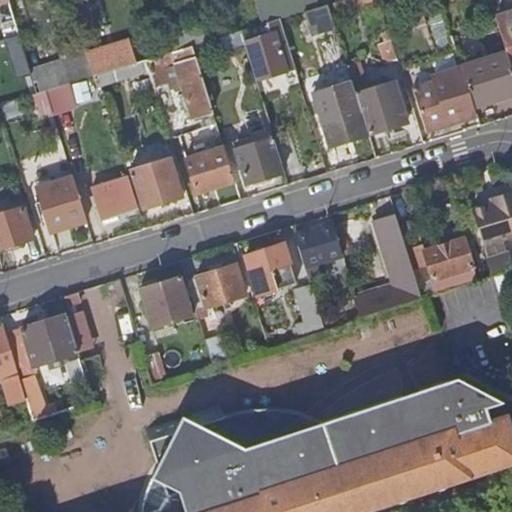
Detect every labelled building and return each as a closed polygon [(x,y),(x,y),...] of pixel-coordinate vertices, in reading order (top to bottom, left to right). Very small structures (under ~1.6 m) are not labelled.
[(257,0),(265,25),(282,20),(321,8),(318,0),(257,0)] [(382,2),(381,0),(347,0),(330,5),(334,17),(382,2)] [(315,34),(335,28),(328,8),(309,13),(315,34)] [(511,64),(511,14),(498,19),(509,56),(511,64)] [(242,32),(245,40),(264,34),(262,26),(242,32)] [(227,50),(246,44),(245,40),(242,32),(224,38),(227,50)] [(388,44),(394,41),(391,32),(385,34),(388,44)] [(277,34),(246,44),(257,81),(289,72),(277,34)] [(29,75),(18,36),(4,40),(15,79),(29,75)] [(387,63),(400,59),(394,41),(388,44),(382,45),(387,63)] [(52,87),(56,112),(79,108),(74,79),(94,75),(91,53),(36,63),(41,89),(52,87)] [(147,61),(151,73),(177,65),(173,54),(152,60),(147,61)] [(476,109),(511,97),(511,64),(509,56),(464,70),(476,109)] [(195,120),(215,113),(198,58),(178,64),(195,120)] [(353,82),(370,136),(387,131),(390,143),(396,141),(392,129),(409,124),(396,84),(371,92),(363,68),(351,72),(353,82)] [(479,118),(476,109),(464,70),(435,79),(436,85),(417,91),(430,133),(479,118)] [(332,148),(370,136),(353,82),(328,89),(339,124),(326,128),(332,148)] [(42,115),(54,113),(50,89),(38,91),(42,115)] [(305,94),(314,121),(328,116),(320,89),(305,94)] [(237,151),(275,139),(272,129),(249,136),(250,139),(235,143),(237,151)] [(286,173),(275,139),(237,151),(248,185),(286,173)] [(199,194),(237,183),(226,149),(189,160),(199,194)] [(134,171),(145,210),(184,199),(172,159),(134,171)] [(53,233),(89,222),(76,178),(39,189),(53,233)] [(104,219),(140,207),(131,178),(95,189),(104,219)] [(0,215),(0,248),(34,239),(25,208),(0,215)] [(423,300),(407,251),(400,227),(397,218),(374,225),(382,250),(384,250),(396,290),(358,302),(363,319),(423,300)] [(400,227),(407,251),(421,246),(413,222),(400,227)] [(316,265),(344,256),(335,227),(297,238),(311,285),(321,282),(316,265)] [(448,290),(478,280),(465,241),(425,253),(434,281),(444,278),(448,290)] [(286,245),(247,258),(260,294),(278,287),(273,271),(293,264),(286,245)] [(494,277),(511,271),(511,258),(511,255),(489,262),(494,277)] [(189,282),(197,311),(207,308),(207,310),(248,297),(238,266),(198,278),(198,279),(189,282)] [(122,278),(90,289),(97,309),(129,298),(122,278)] [(181,278),(143,290),(156,329),(194,317),(181,278)] [(304,336),(325,330),(323,321),(312,286),(299,290),(309,323),(301,326),(304,336)] [(79,354),(94,349),(83,314),(68,319),(79,354)] [(24,328),(24,329),(36,367),(79,354),(68,319),(67,315),(24,328)] [(325,331),(344,325),(340,316),(323,321),(325,330),(325,331)] [(214,366),(212,360),(200,320),(191,322),(199,348),(193,350),(200,371),(214,366)] [(13,405),(28,401),(26,393),(19,372),(8,334),(4,321),(0,322),(0,373),(3,373),(13,405)] [(19,372),(36,367),(24,329),(8,334),(19,372)] [(214,366),(220,364),(219,357),(212,360),(214,366)] [(155,384),(177,378),(173,367),(152,374),(155,384)] [(363,511),(511,463),(511,417),(510,412),(494,417),(490,404),(508,398),(457,378),(320,422),(236,449),(222,407),(147,431),(160,469),(170,499),(189,493),(194,511),(363,511)] [(69,392),(75,410),(94,404),(89,387),(69,392)] [(29,404),(36,402),(33,391),(26,393),(28,401),(29,404)] [(0,433),(9,431),(0,400),(0,433)] [(35,423),(42,421),(36,402),(29,404),(35,423)] [(236,449),(320,422),(306,415),(291,410),(270,408),(255,407),(230,406),(222,407),(236,449)] [(194,511),(189,493),(170,499),(160,469),(157,472),(154,477),(150,483),(147,491),(146,496),(144,504),(143,511),(194,511)]
